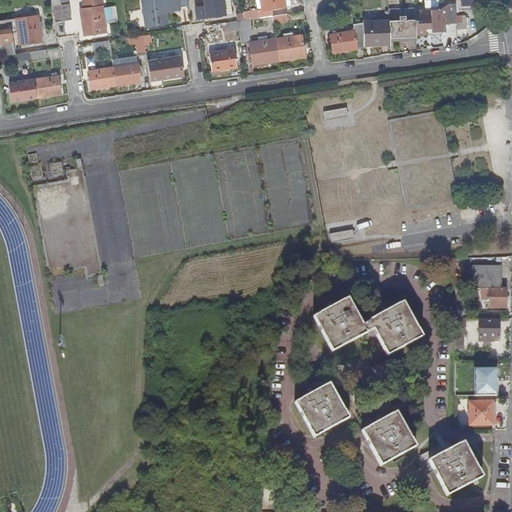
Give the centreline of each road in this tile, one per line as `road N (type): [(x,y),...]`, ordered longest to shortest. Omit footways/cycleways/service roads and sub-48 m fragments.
road 1 (motorway): [(511,122),(0,220)]
road 2 (motorway): [(0,261),(511,170)]
road 3 (residential): [(320,74),(467,53),(511,35)]
road 4 (residential): [(80,113),(200,93)]
road 5 (residential): [(200,93),(320,74)]
